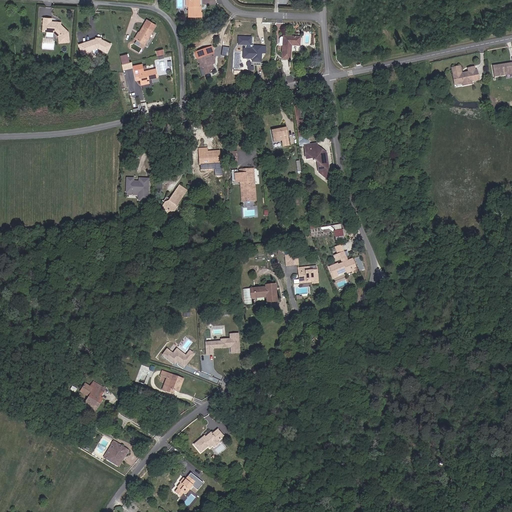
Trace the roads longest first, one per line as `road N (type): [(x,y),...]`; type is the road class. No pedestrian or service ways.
road 1 (unclassified): [(107,511),(195,413),(244,379),(319,349),(372,285),(376,265),(342,182),(330,77)]
road 2 (unclassified): [(183,108),(181,52),(166,17),(143,6),(68,0)]
road 3 (unclassified): [(0,137),(62,134),(183,108)]
road 4 (unclassified): [(330,77),(511,39)]
road 5 (track): [(377,272),(443,335),(511,350)]
road 6 (unclassified): [(183,108),(330,77)]
